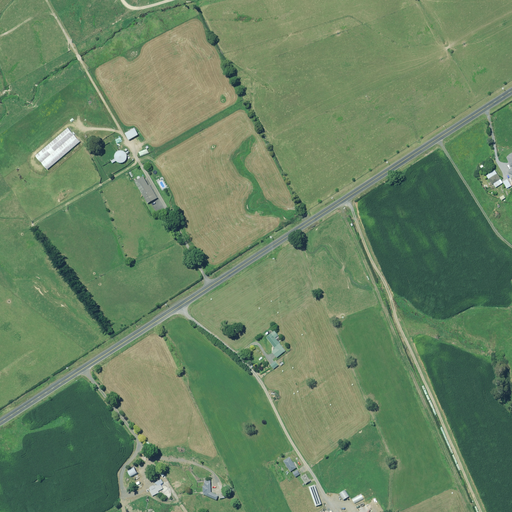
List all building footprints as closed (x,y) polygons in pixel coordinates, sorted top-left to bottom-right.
[(140,135),(136,128),(126,134),(130,140),(140,135)] [(70,131),(39,161),(50,173),(82,143),(70,131)] [(124,151),(121,151),(118,152),(116,155),(116,159),(117,161),(121,163),(125,162),(126,161),(128,160),(129,156),(127,153),(124,151)] [(503,183),(495,171),(487,176),(492,184),(494,184),(496,187),(503,183)] [(150,185),(145,176),(136,181),(150,205),(155,202),(154,201),(159,198),(151,184),(150,185)] [(511,186),(508,179),(503,182),(507,189),(511,186)] [(279,335),(275,331),(267,338),(276,349),(272,352),(277,358),(286,351),(279,343),(281,341),(277,337),(279,335)] [(296,468),(290,457),(284,461),(290,471),(296,468)] [(139,473),(136,467),(129,471),(132,476),(139,473)] [(311,481),(306,474),(301,478),(306,484),(311,481)] [(163,483),(161,480),(155,484),(149,487),(154,496),(160,493),(160,491),(164,489),(162,484),(163,483)] [(211,492),(212,481),(206,481),(206,486),(204,486),(205,494),(204,494),(218,500),(220,495),(212,492),(211,492)] [(322,504),(316,485),(310,487),(316,506),(322,504)] [(349,496),(346,490),(340,494),(344,500),(349,496)]
